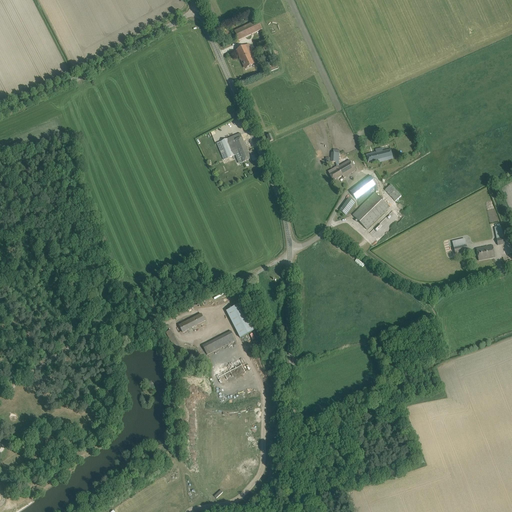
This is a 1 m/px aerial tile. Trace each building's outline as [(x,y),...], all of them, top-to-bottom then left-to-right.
[(234,31),(239,41),(262,29),(258,20),(234,31)] [(254,50),(256,55),(271,48),(268,43),(254,50)] [(249,44),(236,50),(241,60),(242,60),(246,69),(254,65),(251,57),(254,55),(249,44)] [(268,67),(270,73),(279,69),(277,64),(268,67)] [(217,144),(224,160),(240,154),(243,162),(251,159),(240,134),(217,144)] [(393,159),(392,154),(391,149),(382,151),(382,148),(376,150),(376,152),(366,155),(368,162),(378,160),(378,162),(393,159)] [(356,170),(353,166),(349,160),(328,172),(333,181),(342,176),(344,178),(356,170)] [(350,192),(356,199),(376,185),(371,176),(350,192)] [(391,185),(385,190),(396,202),(402,196),(391,185)] [(353,215),(367,230),(389,208),(375,193),(353,215)] [(340,211),(346,215),(355,203),(349,199),(340,211)] [(497,239),(498,245),(504,244),(502,239),(504,238),(502,229),(501,229),(500,227),(495,228),(497,239)] [(466,244),(465,239),(452,242),(454,247),(455,254),(468,251),(466,244)] [(495,258),(494,253),(493,245),(476,249),(479,261),(495,258)] [(227,312),(240,338),(256,330),(242,304),(227,312)] [(205,321),(204,318),(201,314),(179,325),(183,333),(205,321)] [(171,330),(165,333),(173,349),(179,346),(171,330)] [(203,346),(207,355),(236,340),(231,331),(203,346)]
